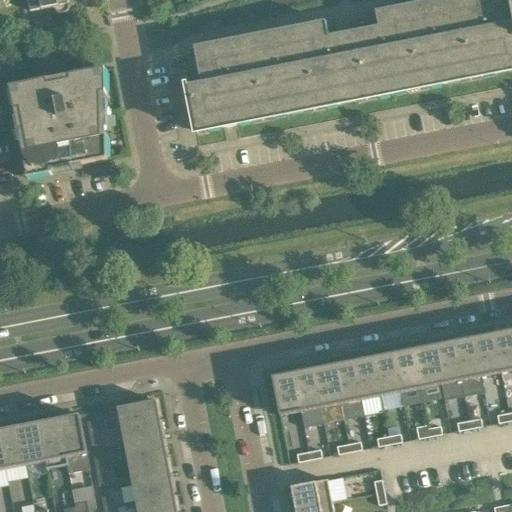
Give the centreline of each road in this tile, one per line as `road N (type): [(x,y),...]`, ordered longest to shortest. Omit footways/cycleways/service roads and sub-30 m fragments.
road 1 (secondary): [(511,226),(0,328)]
road 2 (secondary): [(0,361),(511,262)]
road 3 (residential): [(511,128),(157,196)]
road 4 (residential): [(232,350),(511,296)]
road 5 (residential): [(157,196),(117,0)]
road 6 (residential): [(0,396),(183,360)]
road 7 (residential): [(266,511),(232,350)]
road 8 (residential): [(157,196),(0,227)]
road 9 (residential): [(183,360),(212,511)]
